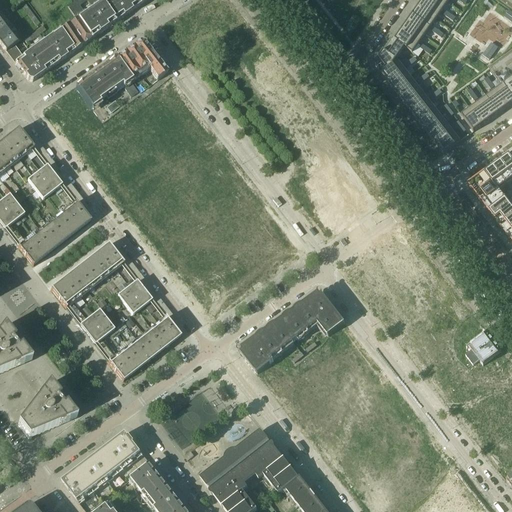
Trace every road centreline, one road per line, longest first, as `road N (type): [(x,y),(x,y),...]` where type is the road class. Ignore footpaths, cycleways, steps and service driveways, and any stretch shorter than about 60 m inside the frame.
road 1 (residential): [(22,106),(209,352)]
road 2 (residential): [(330,264),(141,22)]
road 3 (residential): [(321,270),(495,494)]
road 4 (residential): [(245,0),(409,209)]
road 5 (residential): [(219,347),(344,511)]
road 6 (residential): [(409,209),(511,339)]
road 7 (residential): [(442,180),(350,65)]
road 8 (residential): [(141,22),(22,106)]
road 9 (residential): [(219,347),(321,270)]
road 10 (residential): [(127,412),(203,511)]
